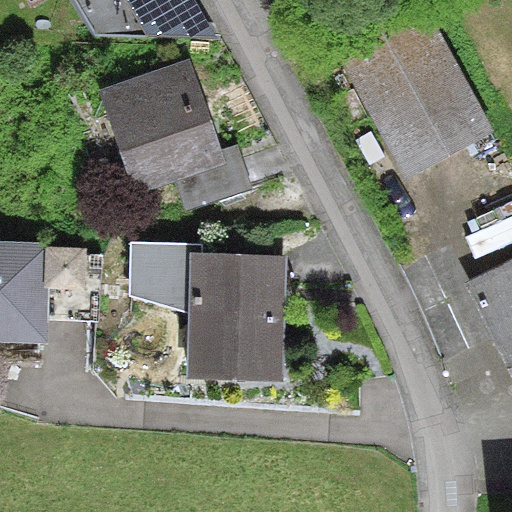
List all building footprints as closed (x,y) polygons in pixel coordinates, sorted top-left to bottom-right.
[(395,177),(480,134),(416,7),(331,50),(395,177)] [(91,91),(129,194),(218,162),(181,59),(91,91)] [(0,335),(43,337),(46,247),(0,245),(0,335)] [(194,256),(191,374),(279,376),(282,259),(194,256)] [(511,266),(469,288),(511,374),(511,266)]
